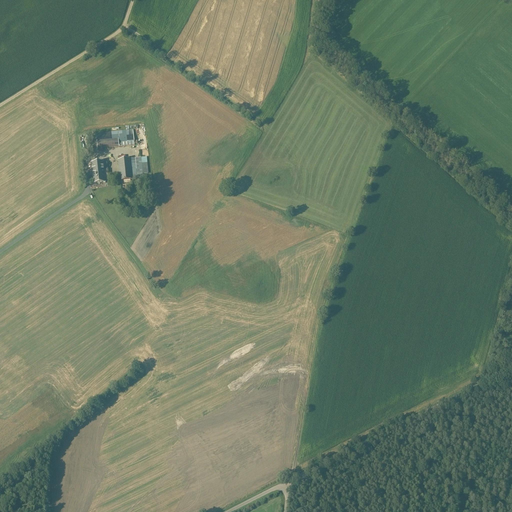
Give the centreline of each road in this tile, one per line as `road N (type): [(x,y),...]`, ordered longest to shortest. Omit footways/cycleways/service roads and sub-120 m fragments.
road 1 (unclassified): [(291,479),(511,368)]
road 2 (track): [(162,295),(89,193)]
